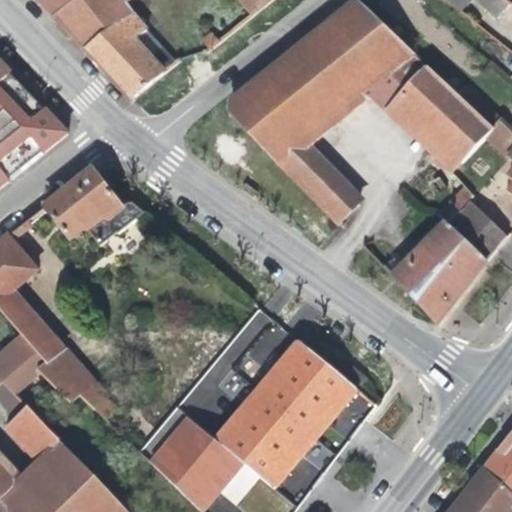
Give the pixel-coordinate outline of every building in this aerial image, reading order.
[(56,16),(82,0),(40,0),(44,4),(56,16)] [(92,57),(142,19),(127,2),(124,0),(82,0),(56,16),(92,57)] [(231,112),(283,165),(310,144),(369,97),(419,56),(359,0),(357,0),(232,100),(231,112)] [(274,0),(239,0),(252,17),(274,0)] [(505,0),(476,0),(499,19),(511,4),(505,0)] [(252,17),(245,7),(204,40),(213,49),(252,17)] [(151,30),(142,19),(92,57),(110,76),(133,101),(179,62),(164,46),(153,55),(139,40),(151,30)] [(164,46),(151,30),(139,40),(153,55),(164,46)] [(369,97),(445,168),(453,159),(392,102),(428,65),(419,56),(369,97)] [(0,64),(0,191),(0,192),(65,133),(2,63),(0,64)] [(486,137),(495,128),(458,93),(428,65),(392,102),(453,159),(445,168),(452,174),(486,137)] [(458,93),(495,128),(502,121),(486,105),(493,98),(473,79),(458,93)] [(511,127),(503,119),(502,121),(495,128),(486,137),(511,158),(511,173),(510,176),(511,177),(511,188),(510,191),(511,192),(511,127)] [(283,165),(340,222),(364,199),(310,144),(283,165)] [(87,233),(121,207),(92,170),(68,188),(44,207),(73,244),(87,233)] [(470,197),(473,193),(464,186),(435,215),(444,223),(470,197)] [(470,197),(444,223),(486,264),(508,235),(470,197)] [(134,204),(121,207),(87,233),(100,247),(145,214),(134,204)] [(486,264),(444,223),(420,247),(406,261),(392,274),(419,300),(441,322),(486,264)] [(8,232),(0,238),(0,257),(23,285),(40,270),(8,232)] [(383,265),(392,274),(406,261),(397,252),(383,265)] [(0,303),(16,290),(23,285),(0,257),(0,303)] [(16,290),(0,303),(0,307),(22,334),(51,367),(69,352),(16,290)] [(22,334),(0,352),(0,387),(7,382),(18,395),(44,373),(51,367),(22,334)] [(275,488),(358,390),(299,341),(271,373),(244,405),(216,439),(275,488)] [(83,394),(97,410),(111,398),(112,397),(72,350),(69,352),(51,367),(44,373),(70,405),(83,394)] [(244,405),(271,373),(250,356),(223,388),(244,405)] [(375,386),(385,394),(393,384),(383,376),(375,386)] [(111,398),(97,410),(106,421),(121,409),(111,398)] [(37,462),(60,439),(30,407),(6,430),(37,462)] [(511,433),(504,444),(483,471),(511,494),(511,433)] [(130,511),(60,439),(37,462),(23,475),(0,496),(0,501),(10,511),(130,511)] [(0,496),(23,475),(0,451),(0,496)] [(468,490),(455,506),(462,511),(511,511),(511,494),(483,471),(468,490)] [(0,511),(10,511),(0,501),(0,511)]
